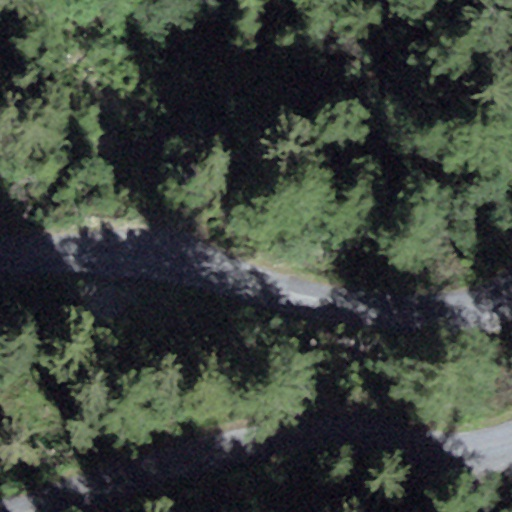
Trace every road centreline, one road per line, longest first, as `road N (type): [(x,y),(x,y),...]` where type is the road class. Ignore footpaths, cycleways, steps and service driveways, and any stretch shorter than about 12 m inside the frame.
road 1 (tertiary): [(0,245),(222,271),(435,309),(483,308),(511,291)]
road 2 (tertiary): [(511,422),(430,438),(304,433),(218,445),(27,511)]
